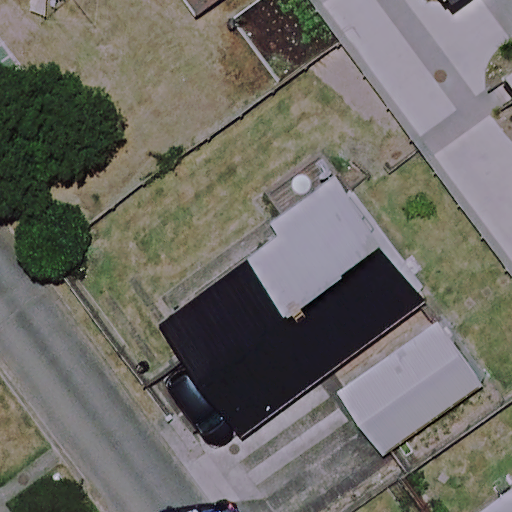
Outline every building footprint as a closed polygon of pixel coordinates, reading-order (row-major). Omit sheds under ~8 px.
[(213,0),(196,0),(203,8),(213,0)] [(511,44),(511,0),(447,0),(456,54),(511,44)] [(425,293),(341,183),(158,321),(242,431),(425,293)] [(481,383),(438,322),(339,392),(382,453),(481,383)] [(511,511),(511,489),(480,511),(511,511)]
